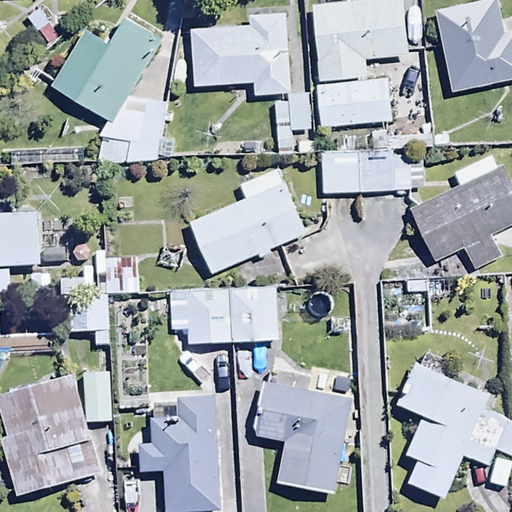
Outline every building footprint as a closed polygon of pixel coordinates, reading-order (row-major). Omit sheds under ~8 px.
[(377,0),(315,6),(319,81),(366,76),(367,60),(410,55),(403,0),(377,0)] [(498,0),(488,0),(435,11),(452,92),(511,79),(511,33),(506,34),(498,0)] [(290,93),(287,15),(251,16),(252,27),(190,30),(193,86),(254,84),(255,94),(290,93)] [(129,96),(164,38),(128,16),(110,46),(87,31),(52,87),(107,120),(99,137),(105,138),(97,166),(158,161),(167,105),(129,96)] [(388,82),(317,86),(320,126),(390,122),(388,82)] [(309,95),(288,96),(288,103),(276,104),(278,158),(309,157),(309,137),(293,137),(293,132),(311,132),(309,95)] [(321,152),(322,194),(425,192),(424,152),(446,151),(446,140),(434,140),(434,137),(387,137),(387,132),(374,132),(374,151),(321,152)] [(460,187),(410,209),(433,261),(463,248),(474,272),(502,260),(491,236),(511,226),(511,181),(506,168),(496,172),(489,156),(453,172),(460,187)] [(247,199),(190,222),(212,276),(259,257),(260,259),(271,255),(269,252),(308,236),(279,170),(242,185),(247,199)] [(0,268),(11,268),(40,267),(38,212),(0,213),(0,268)] [(11,268),(0,268),(0,297),(12,297),(11,268)] [(83,281),(60,281),(60,297),(92,297),(92,270),(83,270),(83,281)] [(232,291),(233,347),(278,344),(275,289),(232,291)] [(233,347),(232,291),(169,294),(171,335),(183,334),(184,338),(187,338),(188,349),(233,347)] [(69,300),(70,335),(95,333),(96,347),(111,347),(109,299),(69,300)] [(493,395),(417,362),(398,405),(424,416),(406,456),(419,462),(409,484),(445,501),(464,458),(487,468),(494,452),(511,460),(511,421),(487,410),(493,395)] [(85,375),(88,425),(112,423),(110,373),(85,375)] [(0,441),(20,501),(104,473),(88,425),(71,374),(0,397),(0,410),(9,437),(0,440),(0,441)] [(334,496),(352,400),(306,392),(307,385),(267,378),(256,439),(285,445),(278,485),(334,496)] [(220,511),(214,398),(179,400),(180,417),(149,419),(151,445),(138,446),(138,455),(120,456),(121,471),(140,470),(141,477),(163,476),(164,511),(220,511)] [(511,464),(494,461),(489,486),(505,490),(511,464)]
